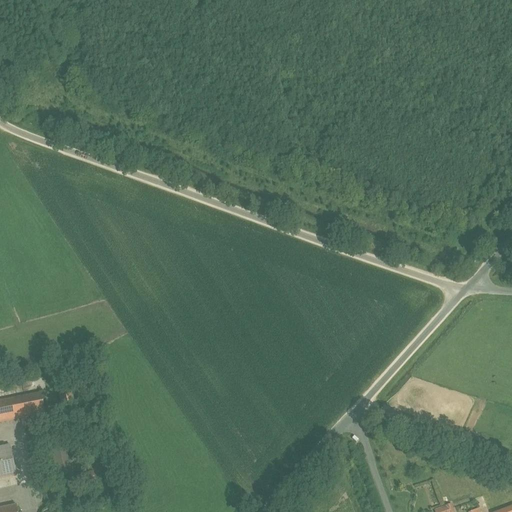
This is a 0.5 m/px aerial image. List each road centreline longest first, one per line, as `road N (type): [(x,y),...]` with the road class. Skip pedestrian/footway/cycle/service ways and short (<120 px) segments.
road 1 (unclassified): [(463,292),(0,119)]
road 2 (unclassified): [(264,511),(463,292)]
